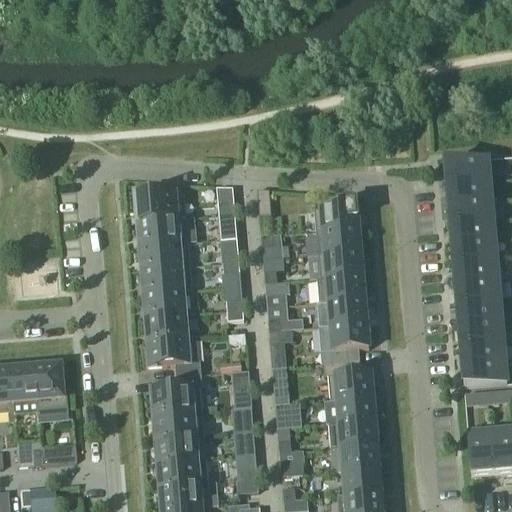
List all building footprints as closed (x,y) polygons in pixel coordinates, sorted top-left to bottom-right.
[(486,164),(444,168),(445,188),(488,185),(486,164)] [(488,185),(445,188),(447,209),(490,205),(488,185)] [(135,229),(185,225),(185,224),(175,224),(173,200),(171,201),(170,195),(154,196),(155,202),(133,204),(135,229)] [(269,220),(267,195),(255,195),(258,221),(269,220)] [(490,205),(447,209),(449,229),(492,226),(490,205)] [(217,222),(233,221),(232,208),(216,210),(217,222)] [(314,237),(357,233),(355,208),(336,209),(336,213),(312,215),(314,237)] [(233,221),(217,222),(219,246),(235,245),(233,221)] [(139,253),(187,249),(185,225),(135,229),(135,230),(137,229),(139,253)] [(492,226),(449,229),(451,250),(493,246),(492,226)] [(357,233),(314,237),(316,261),(359,257),(357,233)] [(259,242),(260,254),(272,253),(271,241),(259,242)] [(296,276),(295,244),(273,245),(274,276),(296,276)] [(493,246),(451,250),(452,270),(495,267),(493,246)] [(141,276),(189,273),(187,249),(139,253),(141,276)] [(359,257),(316,261),(318,285),(361,281),(359,257)] [(221,270),(238,268),(237,258),(221,259),(221,270)] [(495,267),(452,270),(454,291),(497,287),(495,267)] [(238,268),(221,270),(222,279),(238,278),(238,268)] [(181,297),(191,296),(189,273),(141,276),(143,300),(181,297)] [(264,289),(276,289),(275,277),(263,278),(264,289)] [(318,309),(363,305),(361,281),(318,285),(316,285),(318,309)] [(497,287),(454,291),(456,311),(499,308),(497,287)] [(276,289),(264,289),(266,314),(289,312),(287,288),(276,289)] [(191,296),(143,300),(145,324),(183,321),(193,320),(191,297),(191,296)] [(318,309),(315,309),(317,333),(330,332),(365,329),(363,305),(318,309)] [(226,318),(242,316),(241,306),(225,307),(226,318)] [(499,308),(456,311),(458,332),(500,328),(499,308)] [(242,316),(226,318),(226,327),(242,326),(242,316)] [(145,348),(195,344),(195,343),(185,344),(183,321),(145,324),(147,347),(145,347),(145,348)] [(280,337),(279,324),(267,326),(268,338),(280,337)] [(500,328),(458,332),(460,352),(502,349),(500,328)] [(330,332),(317,333),(320,370),(346,368),(345,356),(367,354),(365,329),(330,332)] [(243,340),(227,341),(228,352),(244,350),(243,340)] [(175,383),(200,381),(199,367),(197,367),(195,344),(145,348),(147,373),(174,371),(175,383)] [(502,349),(460,352),(461,373),(504,369),(502,349)] [(329,406),(371,402),(369,378),(347,380),(346,368),(320,370),(321,382),(327,382),(329,406)] [(504,369),(461,373),(463,393),(506,390),(504,369)] [(56,372),(31,374),(35,417),(64,414),(63,398),(58,398),(56,372)] [(284,385),(283,373),(271,374),(272,386),(284,385)] [(31,374),(7,376),(11,419),(11,409),(33,407),(34,417),(35,417),(31,374)] [(7,376),(0,376),(0,419),(11,419),(7,376)] [(151,422),(201,417),(199,394),(201,394),(200,381),(175,383),(176,395),(149,397),(151,422)] [(248,386),(231,387),(232,399),(249,397),(248,386)] [(496,397),(484,398),(485,410),(497,409),(496,397)] [(484,398),(474,399),(475,411),(485,410),(484,398)] [(338,429),(373,426),(371,402),(329,406),(329,407),(336,406),(338,429)] [(274,411),(275,423),(287,422),(286,410),(274,411)] [(155,445),(203,441),(201,417),(151,422),(151,423),(153,422),(155,445)] [(330,454),(375,450),(373,426),(338,429),(328,430),(330,454)] [(236,439),(252,437),(251,427),(235,429),(236,439)] [(252,437),(236,439),(237,449),(253,447),(252,437)] [(511,465),(510,437),(488,438),(491,481),(511,479),(511,465)] [(466,440),(468,465),(470,483),(491,481),(488,438),(466,440)] [(157,469),(205,465),(203,441),(155,445),(157,469)] [(278,458),(290,457),(289,445),(277,447),(278,458)] [(375,450),(330,454),(330,455),(332,478),(342,477),(377,474),(375,450)] [(38,454),(39,470),(75,467),(73,451),(38,454)] [(32,471),(39,470),(38,454),(30,455),(32,471)] [(290,457),(278,458),(279,470),(291,469),(303,468),(302,456),(290,457)] [(159,493),(207,489),(205,465),(157,469),(159,493)] [(337,501),(380,498),(377,474),(342,477),(344,501),(337,501)] [(240,486),(256,485),(255,475),(239,476),(240,486)] [(256,485),(240,486),(241,496),(257,495),(256,485)] [(160,511),(208,511),(207,489),(159,493),(160,511)] [(38,494),(26,495),(27,511),(33,511),(39,511),(38,494)] [(293,494),(281,495),(282,507),(294,506),(293,494)] [(18,496),(19,511),(27,511),(26,495),(18,496)] [(337,511),(380,511),(380,498),(337,501),(337,511)]
